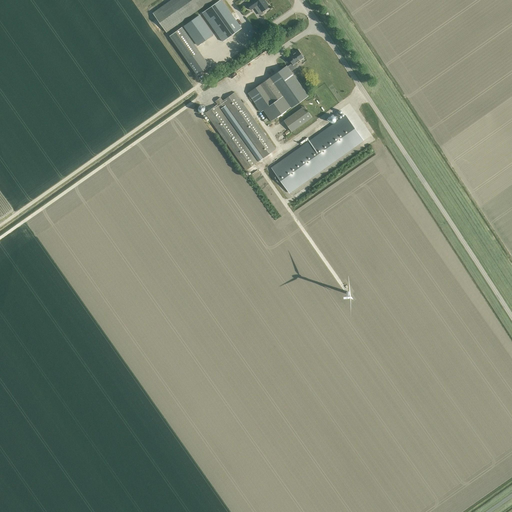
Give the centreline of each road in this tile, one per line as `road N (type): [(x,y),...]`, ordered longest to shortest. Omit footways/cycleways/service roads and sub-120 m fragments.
road 1 (track): [(0,238),(317,23)]
road 2 (unclassified): [(511,318),(301,0)]
road 3 (track): [(303,2),(0,225)]
